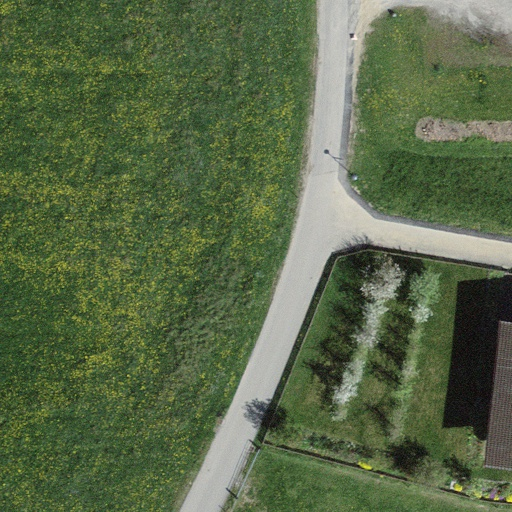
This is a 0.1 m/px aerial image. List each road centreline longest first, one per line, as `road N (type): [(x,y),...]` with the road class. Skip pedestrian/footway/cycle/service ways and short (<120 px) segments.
road 1 (unclassified): [(336,0),(320,222),(299,292),(202,511)]
road 2 (track): [(320,222),(511,253)]
